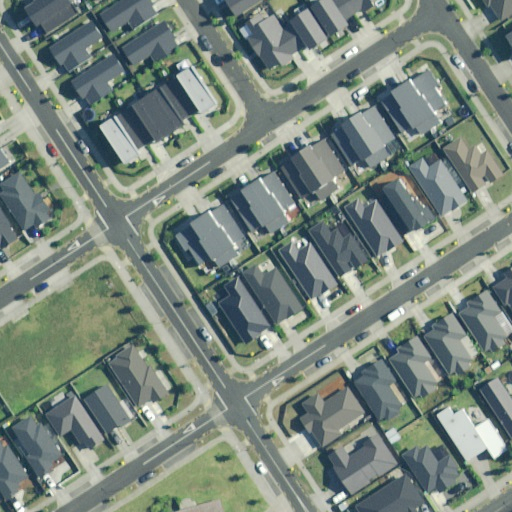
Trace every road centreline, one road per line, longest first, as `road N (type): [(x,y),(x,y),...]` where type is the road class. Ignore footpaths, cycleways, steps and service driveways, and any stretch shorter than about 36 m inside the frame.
road 1 (residential): [(238,405),(511,225)]
road 2 (residential): [(238,405),(115,221)]
road 3 (residential): [(115,221),(0,44)]
road 4 (residential): [(440,10),(267,123)]
road 5 (residential): [(71,511),(238,405)]
road 6 (residential): [(267,123),(115,221)]
road 7 (residential): [(267,123),(186,0)]
road 8 (residential): [(115,221),(0,295)]
road 9 (residential): [(511,115),(440,10)]
road 10 (residential): [(306,511),(238,405)]
